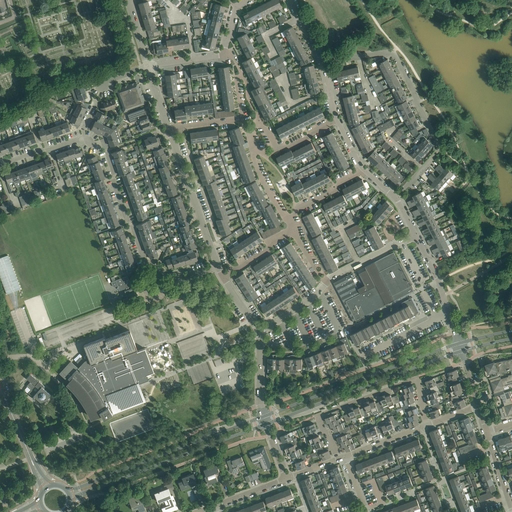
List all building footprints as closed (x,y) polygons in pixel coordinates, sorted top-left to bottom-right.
[(142,0),(143,3),(138,4),(140,9),(149,6),(148,1),(151,0),(152,0),(153,1),(153,0),(142,0)] [(269,0),(270,1),(267,2),(271,12),(276,9),(271,0),(269,0)] [(271,0),(276,9),(277,11),(279,10),(278,8),(281,6),(277,0),(271,0)] [(264,2),(265,3),(262,5),(266,14),(271,12),(267,2),(266,1),(264,2)] [(259,4),(260,6),(257,7),(262,16),(266,14),(262,5),(261,3),(259,4)] [(224,10),(225,6),(215,4),(214,9),(224,12),(225,12),(226,10),(224,10)] [(141,14),(151,11),(149,6),(140,9),(141,14)] [(255,6),(255,8),(252,10),(257,19),(262,16),(257,7),(256,6),(255,6)] [(251,10),(247,12),(252,21),(257,19),(252,10),(251,8),(250,9),(251,10)] [(222,15),(224,12),(214,9),(212,14),(222,17),(224,18),(224,16),(222,15)] [(143,19),(152,17),(151,11),(141,14),(143,19)] [(242,15),(245,20),(242,22),(245,27),(248,26),(247,24),(252,21),(247,12),(247,11),(245,11),(246,13),(242,15)] [(221,21),(222,17),(212,14),(211,20),(221,22),(222,23),(223,21),(221,21)] [(154,22),(152,17),(143,19),(144,25),(154,22)] [(220,26),(221,22),(211,20),(210,25),(220,28),(221,28),(222,26),(220,26)] [(154,22),(144,25),(146,30),(156,27),(154,22)] [(219,31),(220,28),(210,25),(208,30),(218,33),(220,33),(220,31),(219,31)] [(294,30),(292,27),(283,31),(286,36),(295,32),(296,31),(296,29),(294,30)] [(217,36),(218,33),(208,30),(207,36),(217,38),(218,39),(219,37),(217,36)] [(244,31),(239,33),(240,36),(237,38),(239,43),(248,38),(244,31)] [(296,35),(295,32),(286,36),(288,41),(297,37),(299,36),(298,34),(296,35)] [(216,41),(217,38),(207,36),(206,41),(216,43),(217,44),(218,42),(216,41)] [(299,40),(297,37),(288,41),(291,46),(300,41),(301,41),(300,39),(299,40)] [(251,43),(248,38),(239,43),(242,48),(251,43)] [(204,46),(216,49),(216,47),(215,47),(216,43),(206,41),(204,46)] [(301,44),(300,41),(291,46),(293,51),(302,46),(304,45),(303,44),(301,44)] [(154,53),(157,53),(157,54),(163,54),(161,44),(158,44),(157,42),(153,43),(154,53)] [(253,48),(251,43),(242,48),(244,52),(253,48)] [(257,46),(253,48),(244,52),(247,58),(256,53),(254,50),(255,49),(256,49),(258,49),(258,48),(257,46)] [(304,49),(302,46),(293,51),(296,56),(305,51),(306,50),(305,48),(304,49)] [(306,54),(305,51),(296,56),(298,60),(305,57),(307,56),(309,55),(308,53),(306,54)] [(307,56),(305,57),(298,60),(301,65),(309,61),(311,60),(310,58),(309,59),(307,56)] [(251,58),(246,60),(242,63),(244,68),(253,63),(251,58)] [(381,59),(372,64),(373,67),(379,64),(381,69),(390,64),(392,64),(391,62),(390,63),(388,59),(382,62),(381,59)] [(256,68),(253,63),(244,68),(247,72),(256,68)] [(392,67),(390,64),(381,69),(384,74),(393,69),(394,68),(394,67),(392,67)] [(259,68),(258,66),(256,68),(247,72),(249,77),(258,72),(257,69),(259,68)] [(340,71),(337,72),(339,82),(345,80),(342,71),(342,69),(340,69),(340,71)] [(393,69),(384,74),(382,75),(384,79),(386,79),(395,74),(397,73),(396,72),(394,72),(393,69)] [(261,77),(258,72),(249,77),(252,82),(261,77)] [(397,77),(395,74),(386,79),(388,84),(396,80),(398,79),(399,78),(398,76),(397,77)] [(264,78),(263,76),(261,77),(252,82),(254,87),(263,82),(262,79),(264,78)] [(398,79),(396,80),(388,84),(391,88),(400,84),(402,83),(401,81),(399,82),(398,79)] [(122,108),(123,112),(127,111),(127,109),(141,105),(146,103),(139,85),(137,86),(135,85),(134,83),(116,89),(118,94),(123,107),(122,108)] [(400,84),(391,88),(389,89),(391,94),(393,93),(403,88),(404,88),(403,86),(402,87),(400,84)] [(80,85),(76,86),(77,88),(75,89),(77,94),(85,92),(84,88),(84,87),(83,87),(83,86),(81,87),(80,85)] [(262,91),(260,87),(251,91),(253,96),(262,91)] [(406,91),(404,91),(403,88),(393,93),(396,98),(405,93),(407,92),(406,91)] [(255,101),(265,96),(262,91),(253,96),(255,101)] [(85,92),(77,94),(79,100),(81,100),(82,102),(85,100),(85,98),(87,98),(87,97),(87,96),(87,95),(86,95),(85,92)] [(408,95),(407,96),(405,93),(396,98),(398,103),(405,99),(409,97),(408,95)] [(354,101),(354,100),(353,95),(343,98),(344,104),(354,101)] [(267,101),(265,96),(255,101),(258,106),(267,101)] [(117,106),(115,99),(103,103),(101,108),(105,110),(106,111),(117,106)] [(357,100),(354,101),(344,104),(346,109),(356,106),(355,103),(357,102),(357,100)] [(270,106),(267,101),(258,106),(260,110),(270,106)] [(407,101),(405,102),(398,105),(401,110),(409,106),(411,105),(410,104),(409,104),(407,101)] [(48,107),(48,108),(49,109),(50,111),(56,109),(55,107),(54,106),(55,104),(52,103),(51,105),(49,104),(48,107)] [(85,105),(81,103),(80,105),(78,104),(75,110),(83,114),(84,113),(84,112),(86,108),(84,107),(85,105)] [(263,115),(272,111),(270,106),(260,110),(263,115)] [(358,106),(356,106),(346,109),(347,114),(357,112),(360,111),(358,106)] [(411,109),(409,106),(401,110),(403,115),(412,111),(413,110),(412,108),(411,109)] [(324,116),(323,114),(319,107),(314,109),(319,119),(324,116)] [(83,114),(75,110),(72,108),(69,114),(73,115),(81,119),(83,114)] [(129,122),(138,119),(139,123),(140,123),(140,124),(150,121),(149,120),(150,120),(148,116),(147,116),(147,115),(146,115),(144,109),(127,115),(129,122)] [(277,115),(274,109),(272,111),(263,115),(265,120),(275,116),(277,115)] [(314,121),(319,119),(314,109),(310,112),(314,121)] [(96,119),(97,120),(96,122),(95,121),(94,122),(93,121),(90,127),(92,127),(91,129),(97,132),(102,135),(103,133),(104,130),(106,126),(101,124),(103,121),(105,115),(102,114),(97,111),(95,117),(95,118),(96,119)] [(360,111),(357,112),(347,114),(348,119),(358,117),(357,113),(360,112),(360,111)] [(415,113),(413,114),(412,111),(403,115),(406,120),(414,115),(416,115),(415,113)] [(309,124),(314,121),(310,112),(305,114),(309,124)] [(305,126),(309,124),(305,114),(300,117),(305,126)] [(73,115),(70,121),(72,122),(71,124),(77,127),(78,125),(78,124),(79,124),(79,122),(81,119),(73,115)] [(416,119),(414,115),(406,120),(408,125),(417,120),(418,120),(417,118),(416,119)] [(305,126),(300,117),(295,119),(299,126),(300,128),(305,126)] [(300,128),(299,126),(295,119),(290,122),(295,131),(300,128)] [(418,123),(417,120),(408,125),(410,129),(416,127),(421,124),(420,123),(418,123)] [(141,125),(140,125),(137,126),(139,131),(140,130),(141,133),(145,132),(144,132),(144,130),(151,127),(150,126),(152,125),(150,122),(150,121),(140,124),(141,125)] [(68,124),(67,122),(61,124),(64,132),(70,130),(69,128),(71,127),(70,124),(68,124)] [(295,131),(290,122),(285,124),(290,133),(295,131)] [(366,127),(363,123),(352,129),(354,134),(363,129),(366,127)] [(64,132),(61,124),(56,126),(59,134),(60,134),(61,134),(61,133),(64,132)] [(290,133),(285,124),(280,127),(285,136),(290,133)] [(59,134),(56,126),(50,128),(53,136),(56,135),(58,135),(59,134)] [(111,129),(106,126),(104,130),(103,133),(102,135),(102,134),(107,136),(108,135),(114,129),(112,128),(111,129)] [(241,132),(239,127),(229,131),(231,136),(241,132)] [(285,136),(280,127),(276,129),(280,138),(285,136)] [(45,130),(44,130),(47,138),(53,136),(50,128),(45,130)] [(107,136),(109,141),(110,140),(116,138),(120,137),(116,128),(114,129),(108,135),(107,136)] [(38,132),(37,132),(39,137),(40,137),(41,140),(47,138),(47,137),(44,130),(45,130),(44,129),(43,129),(38,131),(38,132)] [(366,134),(363,129),(354,134),(357,139),(366,134)] [(243,138),(241,132),(231,136),(233,141),(243,138)] [(335,137),(332,132),(323,137),(325,142),(335,137)] [(370,134),(369,132),(366,134),(357,139),(359,144),(368,139),(367,135),(370,134)] [(27,133),(21,135),(25,146),(25,145),(26,146),(26,145),(27,145),(30,144),(27,136),(27,133)] [(36,141),(33,133),(27,136),(30,144),(36,141)] [(422,134),(418,139),(421,142),(429,149),(430,150),(432,149),(430,148),(433,145),(430,142),(430,141),(430,140),(429,139),(428,139),(428,140),(425,138),(422,134)] [(21,135),(15,137),(16,140),(19,148),(22,146),(22,147),(24,146),(25,146),(21,135)] [(399,139),(394,135),(392,137),(399,144),(402,140),(400,138),(399,139)] [(144,140),(146,145),(147,149),(152,147),(153,151),(155,156),(156,156),(164,153),(162,147),(161,148),(161,147),(158,147),(157,145),(159,145),(158,144),(160,143),(158,137),(156,138),(156,136),(150,138),(144,140)] [(122,143),(120,137),(116,138),(110,140),(109,141),(111,147),(112,146),(119,144),(122,143)] [(337,142),(335,137),(325,142),(328,146),(337,142)] [(243,138),(233,141),(235,146),(233,147),(242,144),(244,143),(243,138)] [(373,143),(370,138),(368,139),(359,144),(362,148),(371,144),(373,143)] [(416,138),(413,142),(418,146),(425,153),(427,154),(428,153),(427,151),(429,149),(421,142),(418,139),(416,138)] [(19,148),(16,140),(10,142),(13,150),(14,149),(14,150),(16,149),(15,149),(19,148)] [(13,150),(10,142),(5,144),(8,152),(13,150)] [(340,147),(337,142),(328,146),(330,151),(340,147)] [(314,147),(311,143),(307,145),(311,154),(316,152),(314,147)] [(244,149),(242,144),(233,147),(234,152),(244,149)] [(371,144),(362,148),(364,153),(373,149),(371,144)] [(311,154),(307,145),(302,148),(306,157),(311,154)] [(425,153),(418,146),(414,150),(422,157),(423,158),(424,157),(423,156),(425,153)] [(79,147),(74,149),(73,149),(76,157),(82,155),(84,154),(82,150),(80,151),(79,147)] [(342,152),(340,147),(330,151),(333,156),(342,152)] [(74,149),(73,148),(67,151),(70,159),(76,157),(73,149),(74,149)] [(306,157),(302,148),(297,150),(302,159),(306,157)] [(123,155),(123,154),(121,149),(113,152),(115,158),(116,158),(122,156),(123,155)] [(246,154),(244,149),(234,152),(236,157),(246,154)] [(292,152),(291,150),(286,153),(291,162),(295,160),(296,162),(297,161),(292,152)] [(302,159),(297,150),(292,152),(297,161),(302,159)] [(379,154),(375,150),(371,154),(368,158),(372,162),(379,154)] [(410,154),(419,162),(421,161),(419,160),(422,157),(414,150),(410,154)] [(67,151),(62,153),(64,161),(66,164),(71,162),(70,159),(68,152),(67,151)] [(345,156),(342,152),(333,156),(335,161),(345,156)] [(62,153),(56,155),(59,163),(64,161),(62,153)] [(156,156),(155,156),(154,157),(156,163),(158,162),(167,159),(164,153),(156,156)] [(291,162),(286,153),(281,155),(286,164),(291,162)] [(248,159),(246,154),(236,157),(238,162),(248,159)] [(376,165),(377,164),(383,158),(379,154),(372,162),(376,165)] [(91,155),(87,157),(88,159),(87,159),(89,165),(90,165),(91,165),(91,164),(98,162),(95,156),(92,157),(91,155)] [(116,158),(115,158),(114,158),(116,164),(124,162),(127,160),(125,155),(123,155),(122,156),(116,158)] [(281,155),(276,158),(281,167),(286,164),(281,155)] [(205,161),(203,156),(194,159),(196,164),(205,161)] [(347,161),(345,156),(335,161),(338,166),(347,161)] [(50,158),(44,160),(45,161),(48,169),(49,168),(53,167),(53,166),(54,165),(52,160),(51,161),(50,158)] [(380,169),(387,161),(383,158),(377,164),(376,165),(380,169)] [(167,159),(158,162),(156,163),(158,168),(161,167),(167,165),(169,165),(167,159)] [(248,159),(238,162),(235,163),(237,168),(249,164),(248,159)] [(45,161),(39,163),(42,171),(48,169),(47,169),(48,169),(45,161)] [(90,165),(89,165),(90,165),(92,170),(101,167),(99,161),(98,162),(91,164),(91,165),(90,165)] [(197,170),(207,166),(205,161),(196,164),(197,170)] [(347,161),(338,166),(340,171),(350,166),(347,161)] [(380,169),(384,173),(391,165),(387,161),(380,169)] [(126,167),(124,162),(116,164),(118,170),(126,167)] [(408,170),(412,165),(408,162),(404,166),(408,170)] [(34,165),(33,165),(36,173),(42,171),(39,163),(36,164),(35,164),(34,164),(34,165)] [(249,164),(237,168),(239,173),(241,172),(242,173),(251,169),(249,164)] [(439,164),(437,167),(450,178),(453,174),(450,171),(446,167),(444,169),(439,164)] [(37,176),(33,165),(28,167),(31,178),(32,178),(37,176)] [(161,167),(158,168),(161,174),(169,171),(167,165),(161,167)] [(388,176),(389,175),(395,169),(391,165),(384,173),(388,176)] [(209,171),(207,166),(197,170),(199,175),(209,171)] [(23,169),(22,169),(26,180),(29,179),(30,182),(33,181),(31,178),(28,167),(26,168),(24,168),(23,168),(23,169)] [(102,171),(101,167),(92,170),(94,176),(103,173),(102,172),(103,172),(102,171)] [(126,167),(118,170),(120,176),(122,175),(128,173),(126,167)] [(450,178),(437,167),(435,169),(440,174),(439,175),(446,182),(450,178)] [(20,170),(16,171),(20,182),(26,180),(22,169),(21,169),(20,169),(20,170)] [(243,177),(253,174),(251,169),(242,173),(243,177)] [(392,180),(399,172),(395,169),(389,175),(388,176),(392,180)] [(16,171),(11,173),(13,181),(14,184),(20,182),(16,171)] [(169,172),(169,171),(161,174),(163,179),(171,176),(169,173),(170,173),(169,171),(169,172)] [(211,176),(209,171),(199,175),(201,180),(211,176)] [(5,177),(4,178),(6,182),(7,182),(7,183),(12,181),(13,181),(11,173),(10,172),(4,174),(5,176),(5,177)] [(132,178),(130,172),(128,173),(122,175),(124,181),(132,178)] [(331,181),(329,176),(326,172),(321,174),(326,183),(331,181)] [(400,183),(405,178),(401,174),(399,172),(392,180),(396,184),(399,181),(400,183)] [(437,177),(432,172),(430,175),(442,186),(446,182),(439,175),(437,177)] [(103,174),(103,173),(94,176),(96,182),(97,181),(103,179),(103,180),(105,179),(103,175),(104,175),(103,174)] [(243,177),(241,178),(243,184),(245,183),(255,179),(253,174),(243,177)] [(321,186),(326,183),(321,174),(316,177),(321,186)] [(433,182),(431,184),(438,190),(442,186),(430,175),(428,177),(433,182)] [(172,180),(171,176),(163,179),(165,185),(173,182),(172,181),(173,181),(172,180)] [(211,176),(201,180),(203,185),(205,184),(212,181),(211,176)] [(321,186),(316,177),(312,179),(315,187),(316,188),(321,186)] [(134,184),(132,178),(124,181),(126,186),(134,184)] [(97,181),(96,182),(95,182),(97,188),(102,186),(105,185),(103,180),(103,179),(97,181)] [(220,185),(218,179),(212,181),(205,184),(207,189),(217,186),(220,185)] [(316,188),(315,187),(312,179),(307,182),(311,191),(316,188)] [(367,188),(362,179),(357,182),(362,191),(367,188)] [(256,181),(254,182),(246,186),(249,191),(258,186),(256,181)] [(127,190),(127,191),(128,191),(128,192),(136,189),(139,188),(137,182),(134,184),(126,186),(127,190)] [(173,183),(173,182),(165,185),(167,191),(173,189),(175,188),(174,184),(173,183)] [(302,184),(301,182),(296,184),(301,193),(305,191),(302,184)] [(307,182),(302,184),(305,191),(306,193),(311,191),(307,182)] [(362,191),(357,182),(352,184),(353,187),(357,194),(362,191)] [(296,184),(296,185),(291,187),(296,196),(301,193),(296,184)] [(357,194),(353,187),(352,184),(347,187),(352,196),(357,194)] [(105,185),(102,186),(97,188),(99,194),(104,192),(107,191),(105,185)] [(219,191),(217,186),(207,189),(209,194),(219,191)] [(251,195),(261,191),(258,186),(249,191),(251,195)] [(347,187),(342,189),(344,192),(345,194),(343,195),(345,199),(345,200),(352,196),(347,187)] [(175,188),(173,189),(167,191),(169,196),(172,195),(177,194),(175,188)] [(128,193),(129,194),(130,198),(138,195),(136,189),(128,192),(128,193)] [(107,191),(104,192),(99,194),(101,199),(106,197),(109,196),(109,195),(108,194),(107,191)] [(211,199),(220,196),(219,191),(209,194),(211,199)] [(254,200),(263,196),(261,191),(251,195),(254,200)] [(421,192),(412,196),(413,199),(407,202),(408,205),(423,197),(421,192)] [(131,201),(132,203),(140,201),(138,195),(130,198),(131,201)] [(179,195),(178,195),(175,197),(172,198),(174,203),(181,201),(181,200),(182,200),(181,198),(179,195)] [(345,199),(343,195),(338,197),(343,206),(347,204),(345,199)] [(109,196),(106,197),(101,199),(103,205),(108,203),(111,202),(110,199),(110,198),(110,197),(109,197),(109,196)] [(212,204),(222,201),(220,196),(211,199),(212,204)] [(265,200),(263,196),(254,200),(256,205),(265,200)] [(426,196),(423,197),(408,205),(410,207),(416,204),(417,206),(426,202),(428,201),(426,196)] [(343,206),(338,197),(333,200),(338,209),(343,206)] [(268,205),(265,200),(256,205),(259,210),(261,209),(268,205)] [(338,209),(333,200),(328,202),(333,211),(338,209)] [(142,206),(140,201),(132,203),(134,209),(142,206)] [(183,206),(181,201),(174,203),(176,209),(183,206)] [(224,206),(222,201),(212,204),(214,209),(224,206)] [(394,208),(386,201),(382,205),(390,212),(394,208)] [(111,202),(108,203),(103,205),(104,211),(110,209),(113,208),(113,207),(112,205),(111,202)] [(333,211),(328,202),(323,205),(326,209),(328,214),(333,211)] [(426,202),(417,206),(418,208),(412,212),(413,214),(428,207),(426,202)] [(273,209),(270,204),(268,205),(261,209),(263,214),(273,209)] [(390,212),(382,205),(379,209),(386,216),(390,212)] [(431,205),(428,207),(413,214),(415,217),(421,214),(422,216),(431,212),(434,210),(431,205)] [(144,212),(142,206),(134,209),(136,215),(144,212)] [(185,210),(183,206),(176,209),(178,215),(184,213),(186,212),(185,211),(186,211),(185,210)] [(226,211),(224,206),(214,209),(216,214),(226,211)] [(113,208),(110,209),(104,211),(106,217),(112,214),(115,214),(113,208)] [(266,219),(275,214),(273,209),(263,214),(266,219)] [(386,216),(379,209),(375,213),(383,220),(386,216)] [(228,216),(226,211),(216,214),(218,219),(220,219),(228,216)] [(137,217),(138,221),(143,219),(146,218),(144,212),(136,215),(137,216),(136,216),(137,217)] [(186,212),(184,213),(178,215),(180,221),(186,218),(188,218),(186,214),(187,214),(186,213),(186,212)] [(315,217),(312,212),(303,217),(305,222),(315,217)] [(431,212),(422,216),(423,218),(417,221),(418,224),(433,216),(431,212)] [(383,220),(375,213),(371,217),(379,224),(383,220)] [(115,214),(112,214),(106,217),(108,222),(109,222),(117,219),(117,218),(117,217),(116,217),(115,214)] [(268,223),(278,219),(275,214),(266,219),(268,223)] [(220,219),(218,219),(216,220),(217,225),(227,222),(229,221),(228,216),(220,219)] [(427,226),(436,221),(433,216),(418,224),(420,226),(426,223),(427,226)] [(308,227),(317,222),(315,217),(305,222),(308,227)] [(188,218),(186,218),(180,221),(178,221),(180,227),(188,224),(190,224),(188,218)] [(117,219),(109,222),(108,222),(110,228),(114,227),(119,225),(117,219)] [(280,224),(278,219),(268,223),(271,228),(272,228),(275,226),(278,225),(280,224)] [(141,223),(137,224),(139,230),(144,229),(148,227),(146,221),(145,221),(145,220),(140,222),(141,223)] [(436,221),(427,226),(428,228),(422,231),(423,234),(438,226),(436,221)] [(229,227),(227,222),(217,225),(219,231),(229,227)] [(317,222),(308,227),(310,232),(320,227),(317,222)] [(190,230),(188,224),(180,227),(182,233),(190,230)] [(377,231),(374,226),(365,230),(368,235),(377,231)] [(432,235),(441,231),(438,226),(423,234),(425,236),(431,233),(432,235)] [(148,227),(144,229),(139,230),(141,236),(149,233),(147,228),(148,227)] [(229,227),(219,231),(221,236),(231,232),(229,227)] [(310,232),(313,236),(322,232),(320,227),(310,232)] [(113,229),(113,230),(112,231),(114,237),(116,236),(123,233),(121,228),(118,229),(117,228),(113,229)] [(190,231),(190,230),(182,233),(184,238),(192,236),(190,232),(191,232),(190,230),(190,231)] [(155,231),(149,233),(141,236),(143,242),(151,239),(157,237),(155,231)] [(379,235),(377,231),(368,235),(370,240),(379,235)] [(441,231),(432,235),(433,237),(427,241),(428,243),(443,236),(441,231)] [(260,236),(257,232),(252,235),(257,241),(258,243),(263,240),(260,236)] [(124,233),(123,233),(116,236),(118,242),(126,239),(125,236),(124,234),(124,233)] [(324,239),(321,234),(312,239),(314,244),(324,239)] [(447,234),(443,236),(428,243),(429,246),(436,243),(437,245),(445,241),(449,239),(447,234)] [(258,243),(257,241),(252,235),(248,238),(253,246),(258,243)] [(373,245),(382,240),(379,235),(370,240),(373,245)] [(193,239),(192,236),(184,238),(186,244),(193,242),(194,241),(193,240),(194,240),(193,239)] [(249,249),(253,246),(248,238),(243,241),(249,249)] [(127,243),(126,239),(118,242),(120,248),(128,245),(127,244),(128,244),(127,243)] [(144,245),(144,247),(144,246),(145,248),(153,245),(151,239),(143,242),(144,245)] [(326,244),(324,239),(314,244),(317,249),(326,244)] [(382,240),(373,245),(375,250),(384,245),(382,240)] [(244,252),(249,249),(243,241),(239,244),(244,252)] [(445,241),(437,245),(438,247),(432,250),(433,253),(448,245),(445,241)] [(186,264),(192,262),(198,260),(197,258),(199,257),(197,252),(195,252),(195,251),(193,252),(192,250),(195,249),(195,247),(193,242),(186,244),(185,245),(187,250),(187,251),(188,254),(183,255),(186,263),(186,264)] [(294,247),(291,242),(282,248),(285,252),(294,247)] [(240,255),(244,252),(239,244),(234,247),(240,255)] [(329,249),(326,244),(317,249),(319,254),(329,249)] [(128,246),(128,245),(120,248),(122,253),(130,250),(129,247),(129,246),(128,246)] [(146,251),(146,253),(147,252),(147,253),(148,253),(155,250),(156,250),(155,250),(153,245),(145,248),(146,251)] [(450,250),(448,246),(448,245),(433,253),(434,255),(441,252),(442,255),(450,250)] [(234,247),(230,250),(235,258),(240,255),(234,247)] [(288,257),(295,252),(297,251),(294,247),(285,252),(288,257)] [(322,259),(331,254),(329,249),(319,254),(322,259)] [(132,256),(130,250),(122,253),(124,259),(132,256)] [(154,259),(158,258),(157,256),(158,256),(156,250),(155,250),(148,253),(150,259),(153,257),(154,259)] [(291,261),(300,256),(297,251),(295,252),(288,257),(291,261)] [(414,291),(411,286),(397,259),(397,258),(394,252),(386,256),(385,257),(380,259),(365,267),(358,270),(358,271),(360,274),(357,276),(363,286),(358,289),(356,284),(355,283),(357,282),(357,281),(355,278),(353,279),(352,278),(351,274),(346,277),(334,283),(338,291),(338,290),(339,292),(338,292),(339,293),(340,292),(341,291),(343,296),(346,301),(348,306),(351,311),(356,320),(359,321),(364,319),(365,315),(370,313),(385,305),(384,305),(394,300),(394,301),(414,291)] [(267,257),(273,266),(277,263),(277,262),(275,259),(273,256),(272,254),(267,257)] [(324,263),(334,259),(331,254),(322,259),(324,263)] [(8,255),(0,258),(0,277),(7,295),(21,289),(8,255)] [(186,263),(183,255),(177,258),(180,265),(186,263)] [(134,262),(132,256),(124,259),(126,265),(130,263),(133,262),(134,262)] [(294,266),(303,260),(300,256),(291,261),(294,266)] [(273,266),(267,257),(263,260),(268,269),(273,266)] [(164,262),(165,266),(167,265),(168,268),(174,266),(172,260),(171,258),(165,260),(166,261),(164,262)] [(180,265),(177,258),(172,260),(174,266),(174,267),(175,267),(176,267),(177,267),(177,266),(180,265)] [(327,268),(336,264),(334,259),(324,263),(327,268)] [(268,269),(263,260),(258,263),(264,272),(268,269)] [(297,270),(306,265),(303,260),(294,266),(297,270)] [(133,262),(130,263),(126,265),(125,265),(120,267),(123,274),(132,271),(131,269),(135,268),(133,262)] [(264,272),(258,263),(254,266),(259,275),(264,272)] [(327,268),(329,273),(339,269),(336,264),(327,268)] [(300,275),(307,270),(309,269),(306,265),(297,270),(300,275)] [(303,279),(312,274),(309,269),(307,270),(300,275),(303,279)] [(247,277),(244,273),(235,279),(238,283),(247,277)] [(306,284),(313,279),(315,278),(312,274),(303,279),(306,284)] [(117,286),(119,291),(124,289),(127,298),(123,299),(124,302),(135,298),(134,296),(136,295),(132,286),(131,286),(130,284),(131,284),(131,283),(130,283),(130,282),(130,283),(127,276),(115,280),(111,282),(113,287),(117,286)] [(238,283),(241,288),(250,282),(247,277),(238,283)] [(313,286),(318,283),(315,278),(313,279),(306,284),(309,289),(313,286)] [(241,288),(244,292),(253,287),(250,282),(241,288)] [(244,292),(247,297),(256,291),(253,287),(244,292)] [(299,295),(298,293),(293,287),(289,290),(294,298),(299,295)] [(290,301),(294,298),(289,290),(284,293),(290,301)] [(250,301),(254,299),(259,296),(256,291),(247,297),(250,301)] [(285,304),(290,301),(284,293),(280,296),(285,304)] [(281,307),(285,304),(280,296),(275,299),(281,307)] [(393,330),(392,327),(398,324),(399,327),(403,325),(402,322),(407,319),(409,322),(413,320),(411,317),(417,314),(418,315),(421,314),(420,312),(419,312),(413,301),(411,297),(409,299),(401,303),(404,308),(351,335),(356,345),(359,344),(361,346),(365,345),(363,342),(369,339),(370,342),(384,335),(382,332),(388,329),(390,332),(393,330)] [(276,310),(281,307),(275,299),(271,302),(276,310)] [(276,310),(271,302),(266,305),(272,313),(276,310)] [(272,313),(266,305),(261,308),(267,316),(272,313)] [(138,384),(146,381),(145,379),(147,378),(146,375),(153,373),(154,372),(145,348),(137,351),(136,350),(137,349),(131,334),(130,330),(105,340),(104,338),(83,345),(88,359),(84,360),(84,361),(81,358),(77,362),(80,365),(77,368),(71,362),(61,372),(61,373),(67,379),(68,378),(70,380),(68,383),(71,385),(77,392),(82,399),(87,406),(91,414),(92,418),(99,415),(100,414),(103,419),(112,414),(111,412),(113,411),(114,413),(145,401),(138,384)] [(340,340),(342,344),(337,346),(341,358),(345,357),(345,353),(348,352),(343,339),(340,340)] [(332,348),(330,344),(327,345),(332,358),(337,357),(338,359),(341,358),(337,346),(332,348)] [(324,346),(326,350),(321,352),(326,364),(329,363),(329,360),(332,358),(327,345),(324,346)] [(316,354),(314,350),(311,351),(317,364),(321,363),(323,365),(326,364),(321,352),(316,354)] [(308,352),(310,356),(305,358),(307,363),(309,370),(313,369),(313,366),(317,364),(311,351),(308,352)] [(271,359),(268,359),(268,372),(272,372),(273,368),(276,368),(276,354),(273,354),(273,356),(271,358),(271,359)] [(280,359),(280,354),(276,354),(276,368),(281,368),(282,372),(285,372),(285,359),(280,359)] [(293,356),(293,373),(294,373),(296,373),(297,373),(298,372),(302,372),(302,359),(300,359),(300,356),(298,356),(297,355),(296,355),(295,355),(294,355),(293,355),(293,356)] [(293,373),(293,356),(287,356),(287,359),(285,359),(285,372),(289,372),(290,372),(291,373),(292,373),(293,373)] [(496,362),(494,363),(494,362),(486,365),(487,365),(483,366),(487,378),(511,370),(507,360),(502,361),(500,361),(496,362)] [(456,369),(448,373),(449,378),(448,378),(449,383),(456,380),(455,377),(459,376),(456,369)] [(32,398),(34,399),(35,397),(43,404),(46,400),(47,400),(48,400),(48,399),(48,398),(47,398),(51,394),(44,389),(43,388),(45,386),(38,381),(34,378),(35,378),(30,374),(26,378),(30,382),(26,386),(31,390),(27,394),(32,398)] [(491,383),(490,383),(492,386),(492,387),(511,380),(511,374),(508,376),(508,377),(501,379),(500,377),(499,377),(498,374),(494,376),(494,378),(490,380),(491,383)] [(425,381),(428,388),(430,387),(431,390),(438,387),(437,385),(434,378),(425,381)] [(457,383),(456,380),(449,383),(452,391),(460,388),(462,387),(460,382),(457,383)] [(493,390),(494,393),(499,392),(500,394),(504,393),(503,390),(504,390),(504,387),(511,385),(511,386),(511,385),(511,380),(492,387),(493,391),(493,390)] [(413,385),(408,387),(407,384),(400,386),(401,390),(400,390),(402,395),(413,391),(415,390),(413,385)] [(431,390),(432,393),(427,395),(429,400),(436,397),(439,396),(437,391),(439,390),(438,387),(431,390)] [(452,391),(451,392),(452,396),(450,397),(452,400),(459,398),(458,395),(462,393),(460,388),(452,391)] [(402,395),(401,395),(403,400),(413,397),(415,396),(413,391),(402,395)] [(508,416),(511,415),(511,414),(505,393),(504,393),(500,394),(501,398),(502,398),(504,406),(502,406),(502,408),(499,408),(501,413),(504,412),(505,416),(508,416)] [(385,395),(380,397),(381,401),(379,402),(381,409),(384,408),(384,406),(389,404),(385,397),(385,395)] [(391,397),(390,395),(385,397),(389,404),(389,406),(397,403),(395,396),(391,397)] [(403,400),(400,401),(400,402),(399,402),(402,409),(411,406),(410,403),(415,402),(413,397),(403,400)] [(427,400),(429,406),(431,405),(432,407),(439,405),(436,397),(429,400),(427,400)] [(466,406),(463,399),(460,400),(459,398),(452,400),(449,401),(450,404),(451,404),(452,407),(456,405),(457,409),(466,406)] [(364,403),(365,406),(365,407),(363,408),(365,415),(368,414),(368,412),(373,410),(370,402),(370,403),(369,401),(364,403)] [(375,403),(375,401),(370,402),(373,410),(374,414),(382,411),(381,409),(379,402),(375,403)] [(432,419),(441,415),(438,409),(441,408),(439,405),(432,407),(434,410),(429,412),(432,419)] [(411,406),(402,409),(403,413),(407,411),(408,416),(417,413),(419,413),(417,407),(412,409),(411,406)] [(353,407),(348,409),(349,413),(347,414),(349,421),(352,420),(351,418),(356,416),(357,416),(354,410),(354,409),(353,407)] [(354,409),(354,410),(357,416),(356,416),(357,418),(365,415),(363,408),(359,409),(359,407),(354,409)] [(330,416),(325,418),(327,423),(329,423),(329,422),(337,419),(335,415),(337,414),(336,411),(329,413),(330,416)] [(136,414),(132,428),(130,422),(130,425),(128,423),(127,422),(126,419),(125,423),(122,421),(120,423),(123,425),(126,424),(126,427),(129,428),(123,433),(124,434),(121,436),(122,438),(117,440),(118,440),(154,430),(151,426),(147,414),(145,413),(144,418),(143,417),(141,419),(140,422),(137,414),(136,414)] [(408,416),(407,417),(405,417),(407,422),(410,421),(410,422),(417,419),(419,418),(417,413),(408,416)] [(390,421),(386,422),(390,431),(394,430),(394,427),(397,426),(394,419),(393,415),(389,417),(390,421)] [(468,417),(460,420),(459,421),(460,424),(457,425),(459,428),(462,426),(471,423),(470,420),(469,418),(468,417)] [(329,422),(329,423),(331,428),(333,427),(341,424),(340,424),(341,423),(339,418),(337,419),(329,422)] [(410,421),(407,422),(407,423),(405,424),(407,428),(419,424),(417,419),(410,422),(410,421)] [(385,422),(381,423),(381,424),(378,425),(381,432),(383,431),(385,435),(390,433),(389,431),(390,431),(386,422),(385,422)] [(314,423),(305,427),(308,433),(305,434),(306,437),(313,434),(312,432),(316,430),(314,423)] [(333,427),(335,432),(339,430),(340,433),(350,429),(349,426),(345,428),(343,423),(341,424),(341,423),(340,424),(341,424),(333,427)] [(473,429),(471,423),(462,426),(464,432),(473,429)] [(378,425),(370,428),(374,437),(379,436),(378,433),(381,432),(378,425)] [(365,430),(363,431),(365,438),(367,437),(369,441),(374,439),(374,437),(370,428),(371,430),(366,432),(365,430)] [(341,436),(337,438),(339,443),(341,442),(349,439),(347,434),(351,433),(350,429),(340,433),(341,436)] [(432,438),(440,435),(438,429),(430,432),(432,438)] [(475,435),(473,429),(464,432),(467,438),(475,435)] [(280,436),(283,443),(287,441),(288,444),(297,440),(296,438),(294,438),(293,436),(291,437),(289,433),(280,436)] [(306,437),(307,440),(309,439),(311,444),(313,443),(320,441),(319,436),(314,437),(313,434),(306,437)] [(443,441),(440,435),(432,438),(434,444),(443,441)] [(477,441),(475,435),(467,438),(469,444),(472,443),(475,442),(477,441)] [(349,439),(341,442),(343,447),(344,446),(353,443),(351,438),(349,439)] [(498,440),(500,444),(497,445),(499,452),(502,451),(501,448),(507,446),(504,438),(498,440)] [(422,447),(418,439),(412,441),(416,450),(422,447)] [(290,447),(285,448),(287,454),(289,453),(296,450),(294,445),(296,445),(296,443),(297,443),(297,442),(297,440),(288,444),(290,447)] [(322,440),(320,441),(313,443),(316,452),(323,449),(322,446),(324,445),(322,440)] [(416,450),(412,441),(406,444),(410,452),(416,450)] [(445,447),(443,441),(434,444),(436,450),(445,447)] [(344,446),(346,452),(358,447),(356,442),(353,444),(353,443),(344,446)] [(410,452),(406,444),(401,446),(404,454),(410,452)] [(401,446),(394,448),(398,457),(404,454),(401,446)] [(447,452),(445,447),(436,450),(439,456),(447,452)] [(289,453),(291,458),(292,457),(294,460),(296,459),(305,456),(307,455),(306,454),(303,455),(300,448),(296,450),(289,453)] [(249,452),(251,457),(253,463),(260,461),(263,470),(272,467),(266,452),(261,454),(259,449),(249,452)] [(323,449),(316,452),(317,454),(319,453),(322,460),(331,457),(328,450),(324,452),(323,449)] [(395,459),(392,451),(386,453),(389,462),(395,459)] [(449,458),(447,452),(439,456),(441,462),(449,458)] [(389,462),(386,453),(380,456),(383,464),(389,462)] [(298,469),(306,466),(305,461),(306,461),(305,456),(296,459),(297,462),(295,463),(298,469)] [(383,464),(380,456),(374,458),(377,466),(383,464)] [(241,457),(231,461),(230,459),(227,461),(232,473),(238,471),(237,467),(244,465),(241,457)] [(377,466),(374,458),(368,460),(371,468),(377,466)] [(451,464),(449,458),(441,462),(443,467),(451,464)] [(371,468),(368,460),(362,462),(365,471),(371,468)] [(426,460),(425,460),(418,463),(420,469),(429,466),(426,460)] [(451,464),(443,467),(445,474),(454,470),(453,467),(463,463),(462,460),(451,464)] [(362,462),(356,465),(359,473),(365,471),(362,462)] [(218,481),(215,473),(220,471),(217,465),(204,470),(206,476),(205,477),(208,485),(218,481)] [(431,472),(429,466),(420,469),(422,475),(431,472)] [(487,466),(485,466),(478,469),(481,475),(489,472),(487,466)] [(340,473),(338,467),(330,470),(332,476),(340,473)] [(258,472),(251,474),(254,480),(260,477),(258,472)] [(422,475),(423,476),(425,481),(433,478),(431,472),(422,475)] [(491,478),(489,472),(481,475),(483,481),(491,478)] [(342,479),(340,473),(332,476),(334,482),(342,479)] [(186,488),(193,485),(197,484),(193,474),(182,478),(183,481),(179,483),(181,490),(186,488)] [(254,480),(251,474),(245,476),(247,482),(254,480)] [(452,486),(461,483),(458,476),(450,480),(452,486)] [(303,487),(312,484),(309,477),(301,481),(303,487)] [(413,485),(409,477),(403,479),(406,488),(413,485)] [(493,483),(491,478),(483,481),(485,487),(493,483)] [(345,485),(342,479),(334,482),(336,488),(345,485)] [(406,488),(403,479),(397,481),(401,490),(406,488)] [(401,490),(397,481),(392,484),(395,492),(401,490)] [(172,495),(170,495),(169,493),(170,492),(169,491),(174,489),(172,482),(166,484),(167,485),(164,486),(165,489),(159,492),(159,491),(158,492),(154,493),(157,499),(157,498),(159,498),(160,501),(168,498),(170,505),(162,508),(163,511),(168,511),(178,509),(172,495)] [(463,488),(461,483),(452,486),(454,491),(463,488)] [(496,490),(493,483),(485,487),(487,493),(489,492),(491,491),(496,490)] [(314,489),(312,484),(303,487),(306,493),(314,489)] [(395,492),(392,484),(385,486),(386,487),(387,490),(389,494),(395,492)] [(347,491),(345,485),(336,488),(339,494),(340,493),(343,492),(347,491)] [(434,486),(433,486),(426,489),(428,495),(436,492),(434,486)] [(197,497),(196,497),(198,501),(202,499),(198,488),(194,490),(197,497)] [(465,494),(463,488),(454,491),(457,497),(465,494)] [(293,497),(290,489),(284,491),(287,499),(293,497)] [(316,495),(314,489),(306,493),(308,498),(316,495)] [(287,499),(284,491),(278,494),(281,501),(287,499)] [(438,498),(436,492),(428,495),(430,501),(438,498)] [(281,501),(278,494),(272,496),(275,504),(281,501)] [(467,500),(465,494),(457,497),(459,503),(467,500)] [(145,511),(144,508),(139,495),(129,499),(133,510),(133,509),(132,506),(137,505),(139,511),(145,511)] [(318,501),(316,495),(308,498),(310,504),(318,501)] [(275,504),(272,496),(266,498),(269,506),(275,504)] [(441,503),(438,498),(430,501),(432,507),(439,504),(441,503)] [(420,508),(417,499),(411,502),(414,510),(420,508)] [(469,506),(467,500),(459,503),(461,509),(469,506)] [(266,509),(263,501),(257,504),(260,511),(266,509)] [(321,507),(318,501),(310,504),(312,510),(321,507)] [(408,511),(414,510),(411,502),(405,504),(407,511),(408,511)] [(441,503),(439,504),(432,507),(434,511),(436,511),(443,510),(441,503)]
